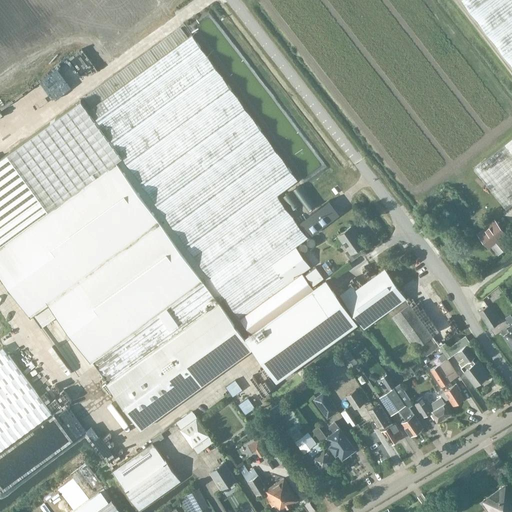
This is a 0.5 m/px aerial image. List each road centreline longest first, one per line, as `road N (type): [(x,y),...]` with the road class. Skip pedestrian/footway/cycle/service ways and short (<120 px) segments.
road 1 (unknown): [(0,284),(119,428),(141,438),(410,232)]
road 2 (unclassified): [(511,381),(459,298),(233,0)]
road 3 (unknown): [(199,0),(0,145)]
road 4 (tertiary): [(352,511),(511,417)]
